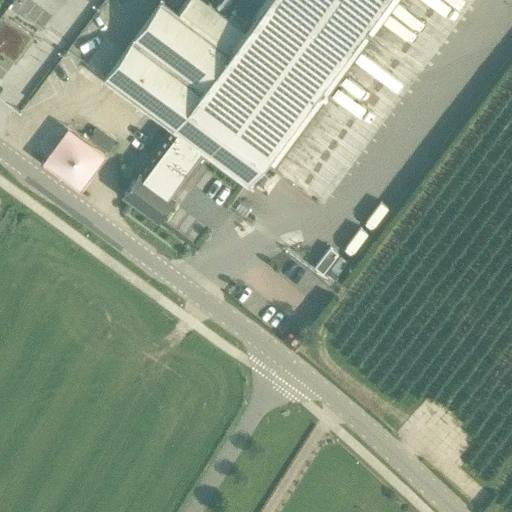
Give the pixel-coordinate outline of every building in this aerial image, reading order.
[(162,0),(159,0),(103,77),(173,129),(161,144),(174,154),(171,159),(190,173),(205,153),(247,184),(266,159),(274,165),(395,0),(266,0),(244,30),(204,0),(186,0),(178,11),(162,0)] [(0,51),(15,62),(33,37),(1,13),(0,13),(0,51)] [(106,154),(68,126),(46,156),(44,159),(82,187),(106,154)] [(105,148),(111,141),(95,128),(89,136),(105,148)] [(184,182),(187,185),(189,186),(190,186),(192,185),(194,185),(194,184),(195,183),(195,182),(195,180),(195,179),(195,178),(195,177),(194,176),(190,173),(171,159),(174,154),(161,144),(151,158),(139,172),(139,171),(124,193),(157,218),(173,197),(184,182)]
